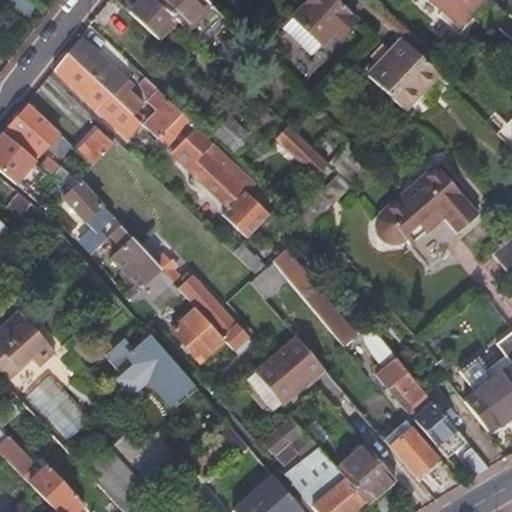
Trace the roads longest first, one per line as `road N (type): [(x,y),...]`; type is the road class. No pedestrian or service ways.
road 1 (unknown): [(0,400),(105,511)]
road 2 (residential): [(79,0),(0,98)]
